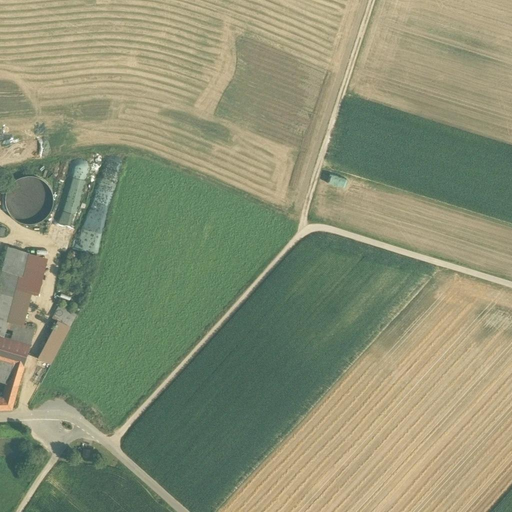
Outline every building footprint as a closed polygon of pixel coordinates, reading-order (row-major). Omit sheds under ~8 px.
[(18,223),(54,218),(49,176),(12,181),(18,223)] [(28,253),(8,247),(2,269),(19,275),(21,276),(28,253)] [(21,276),(19,275),(17,286),(32,291),(38,292),(47,258),(28,253),(21,276)] [(19,275),(2,269),(0,277),(0,335),(4,336),(8,321),(17,286),(19,275)] [(32,291),(17,286),(8,321),(23,326),(32,291)] [(77,313),(59,304),(52,318),(57,321),(70,327),(77,313)] [(23,326),(8,321),(4,336),(30,344),(35,329),(23,326)] [(57,321),(38,358),(51,364),(70,327),(57,321)] [(4,336),(0,335),(0,358),(24,366),(30,344),(4,336)] [(24,366),(0,358),(0,369),(11,373),(21,376),(24,366)] [(11,373),(0,369),(0,381),(8,384),(11,373)] [(21,376),(11,373),(8,384),(4,398),(0,398),(0,409),(11,409),(21,376)]
